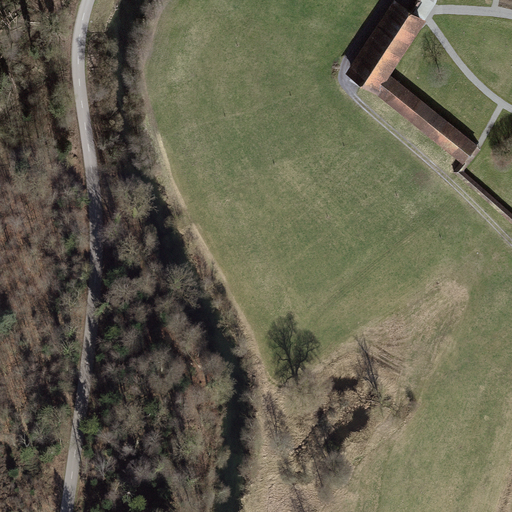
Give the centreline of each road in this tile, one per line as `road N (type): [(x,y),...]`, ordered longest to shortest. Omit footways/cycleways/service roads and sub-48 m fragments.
road 1 (tertiary): [(91,0),(77,65),(101,245),(100,328),(70,511)]
road 2 (track): [(381,0),(340,83),(347,97),(444,174),(511,245)]
